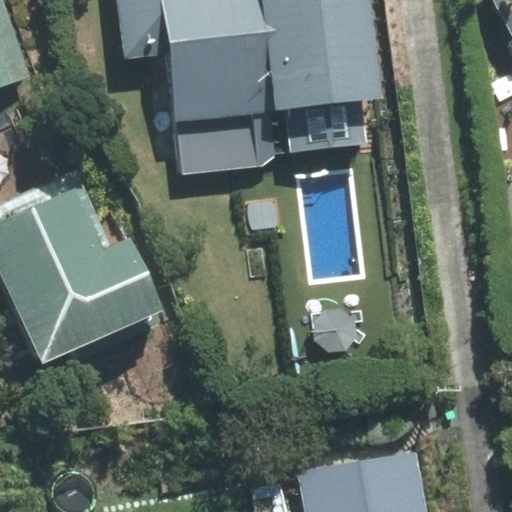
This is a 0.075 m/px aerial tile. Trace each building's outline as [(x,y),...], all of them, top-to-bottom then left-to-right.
[(367,94),(355,0),(118,0),(125,55),(167,50),(181,167),(267,157),(261,107),(367,94)] [(511,0),(494,0),(511,33),(511,0)] [(0,84),(21,77),(0,12),(0,84)] [(69,198),(0,227),(0,279),(34,358),(147,310),(120,249),(96,260),(69,198)] [(412,511),(404,461),(302,479),(308,511),(412,511)]
